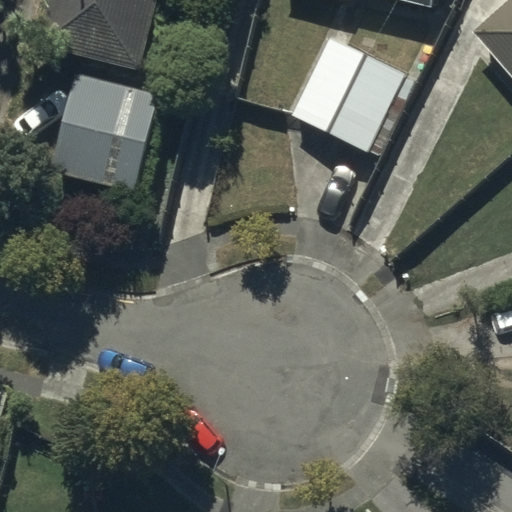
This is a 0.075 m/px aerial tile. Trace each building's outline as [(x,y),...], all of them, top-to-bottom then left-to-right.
[(52,0),(42,47),(141,69),(156,0),(52,0)] [(511,1),(477,33),(511,71),(511,1)] [(422,80),(332,38),(295,116),(385,158),(422,80)] [(167,97),(80,74),(54,173),(129,193),(141,196),(167,97)] [(129,193),(54,173),(44,208),(119,228),(129,193)] [(0,455),(10,414),(0,411),(0,455)]
